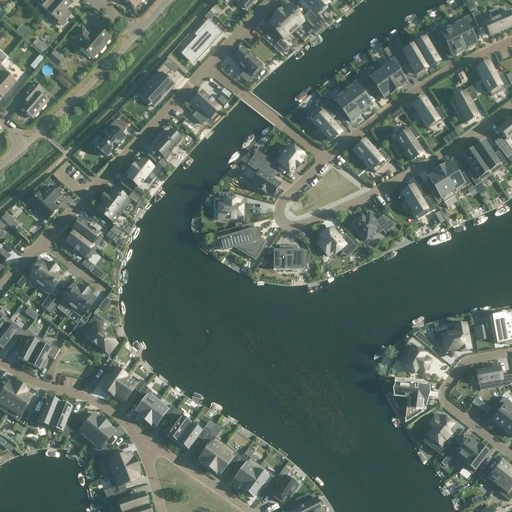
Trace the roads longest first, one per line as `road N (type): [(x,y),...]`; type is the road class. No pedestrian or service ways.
road 1 (residential): [(511,105),(451,154),(386,191),(306,220),(282,221),(280,202),(323,158)]
road 2 (residential): [(207,66),(42,243)]
road 3 (residential): [(323,158),(407,94),(511,39)]
road 4 (residential): [(511,453),(445,396),(468,365),(511,352)]
road 5 (residential): [(0,361),(31,381),(108,407),(132,429)]
road 6 (residential): [(323,158),(207,66)]
road 7 (residential): [(132,429),(255,511)]
